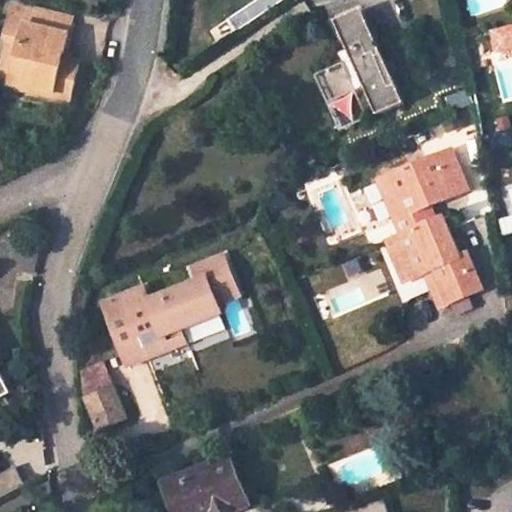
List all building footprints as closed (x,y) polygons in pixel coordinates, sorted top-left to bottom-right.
[(67,10),(32,0),(7,0),(0,29),(4,30),(0,47),(0,52),(11,56),(7,74),(47,85),(49,75),(68,80),(74,57),(55,52),(67,10)] [(377,111),(408,97),(367,3),(340,15),(352,44),(346,47),(349,55),(319,68),(334,101),(346,96),(351,104),(358,108),(366,111),(377,111)] [(472,80),(448,90),(452,112),(476,103),(472,80)] [(345,126),(377,111),(366,111),(358,108),(351,104),(346,96),(334,101),(345,126)] [(393,177),(410,214),(400,218),(407,233),(399,237),(416,276),(428,271),(438,267),(454,300),(487,286),(471,250),(463,253),(447,215),(439,218),(433,204),(475,186),(458,148),(393,177)] [(51,228),(41,208),(7,224),(18,244),(51,228)] [(390,241),(407,280),(416,276),(399,237),(390,241)] [(190,337),(188,333),(183,323),(220,308),(216,299),(212,289),(234,280),(220,249),(189,263),(194,276),(147,296),(142,284),(103,301),(126,355),(146,345),(141,333),(158,325),(168,347),(190,337)] [(438,267),(428,271),(445,304),(454,300),(438,267)] [(238,290),(234,280),(212,289),(216,299),(238,290)] [(224,317),(220,308),(183,323),(188,333),(224,317)] [(158,325),(141,333),(146,345),(126,355),(130,364),(168,347),(158,325)] [(88,398),(102,430),(132,416),(107,362),(85,372),(88,398)] [(0,388),(4,387),(0,378),(0,419),(10,415),(4,402),(0,392),(0,388)] [(10,400),(4,387),(0,388),(0,392),(4,402),(10,400)] [(175,511),(233,511),(250,505),(230,456),(164,483),(175,511)] [(0,493),(21,485),(15,469),(0,475),(0,493)] [(388,511),(383,498),(345,511),(388,511)]
